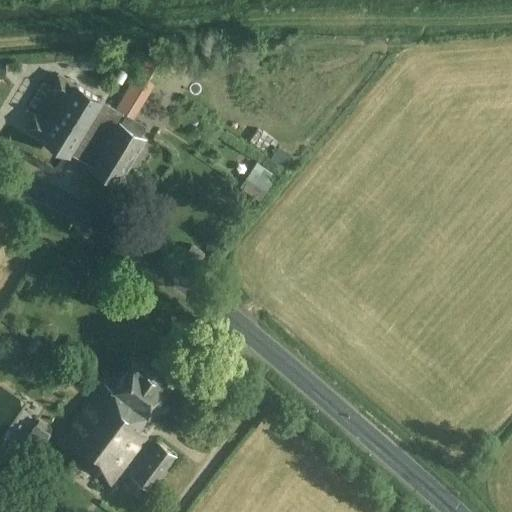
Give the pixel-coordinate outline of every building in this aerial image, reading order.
[(69,151),(84,160),(114,108),(101,99),(75,84),(58,74),(50,86),(53,88),(37,115),(34,113),(26,126),(43,136),(69,152),(69,151)] [(177,116),(189,123),(200,104),(188,97),(177,116)] [(114,108),(84,160),(93,165),(93,167),(116,181),(143,136),(139,134),(145,125),(126,113),(125,114),(114,108)] [(59,444),(110,483),(146,435),(137,429),(168,388),(133,362),(112,389),(104,383),(59,444)] [(158,441),(132,474),(148,487),(174,453),(158,441)]
